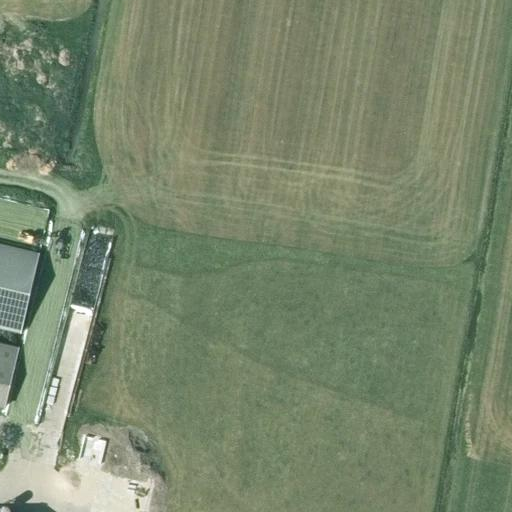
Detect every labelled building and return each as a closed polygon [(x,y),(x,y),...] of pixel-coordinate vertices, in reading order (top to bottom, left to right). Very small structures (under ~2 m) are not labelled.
[(28,56),(25,66),(67,76),(70,66),(28,56)] [(0,196),(0,233),(44,241),(51,205),(0,196)] [(103,285),(115,234),(91,228),(78,279),(103,285)] [(0,328),(21,334),(40,255),(0,245),(0,328)] [(0,407),(4,408),(18,349),(0,344),(0,407)]
